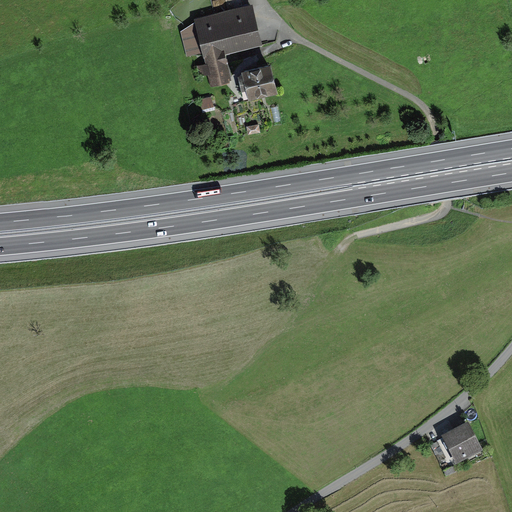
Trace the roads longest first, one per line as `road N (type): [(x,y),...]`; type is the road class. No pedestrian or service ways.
road 1 (motorway): [(0,246),(511,172)]
road 2 (motorway): [(511,148),(0,222)]
road 3 (track): [(263,0),(304,40),(410,90),(436,120),(446,207),(357,235),(340,249)]
road 4 (unclassified): [(511,349),(448,416),(294,511)]
